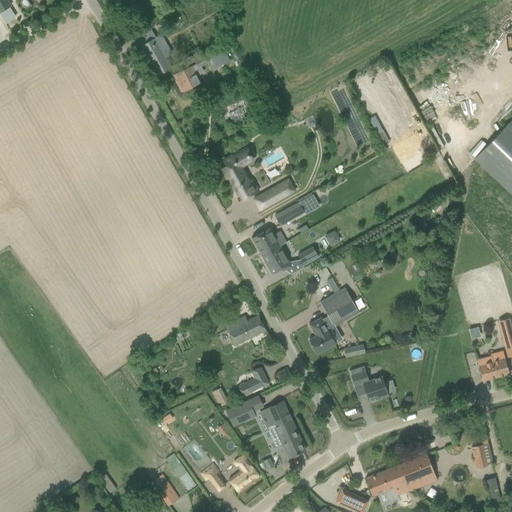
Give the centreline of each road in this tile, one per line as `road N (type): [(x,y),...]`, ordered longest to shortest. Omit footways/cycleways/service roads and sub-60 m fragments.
road 1 (unclassified): [(343,445),(89,0)]
road 2 (unclassified): [(343,445),(380,426),(511,391)]
